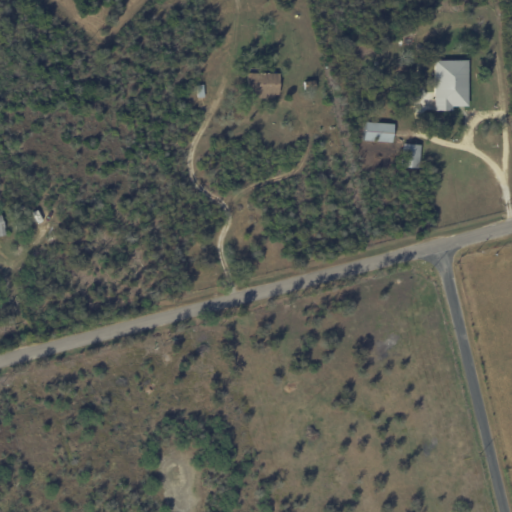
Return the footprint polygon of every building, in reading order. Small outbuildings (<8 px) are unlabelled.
[(412,0),(414,4),(405,8),(401,0),(412,0)] [(468,107),(454,107),(454,111),(436,112),(436,61),(469,61),(470,107),(468,107)] [(249,74),(280,74),(280,96),(276,96),(276,99),(253,99),(253,95),(249,95),(249,74)] [(306,82),(316,81),(317,89),(306,90),(306,82)] [(394,130),(393,143),(366,141),(367,122),(394,124),(394,130)] [(423,146),(421,169),(404,168),(406,144),(423,146)]
